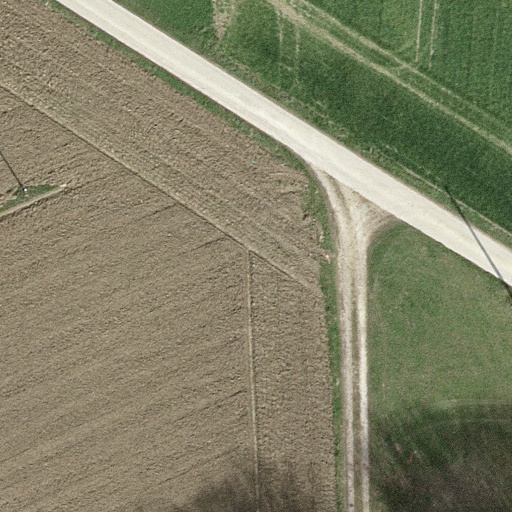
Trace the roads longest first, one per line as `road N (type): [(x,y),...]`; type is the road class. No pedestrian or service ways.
road 1 (track): [(511,281),(68,0)]
road 2 (track): [(360,511),(342,176)]
